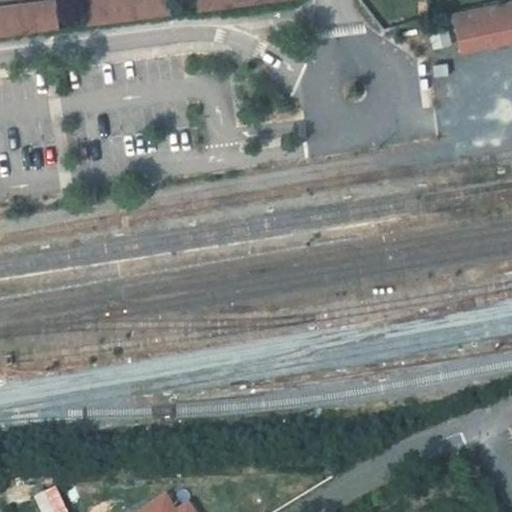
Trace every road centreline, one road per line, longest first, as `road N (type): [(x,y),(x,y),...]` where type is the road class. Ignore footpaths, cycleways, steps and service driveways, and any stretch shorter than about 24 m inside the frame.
road 1 (residential): [(0,58),(181,33),(236,39),(324,88)]
road 2 (residential): [(324,88),(328,111),(341,124),(364,128),(384,117),(392,84),(378,66),(356,59)]
road 3 (residential): [(336,511),(476,429)]
